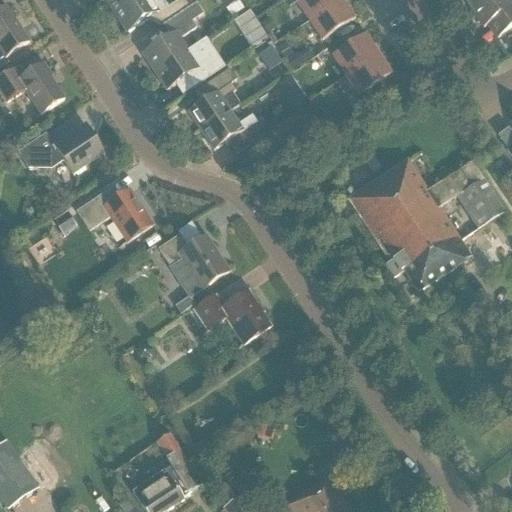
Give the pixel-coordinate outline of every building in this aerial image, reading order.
[(104,0),(116,17),(141,0),(104,0)] [(163,13),(170,23),(196,5),(199,3),(197,0),(184,0),(183,0),(182,0),(168,9),(161,0),(141,0),(116,17),(128,35),(158,15),(158,16),(163,13)] [(299,0),(295,3),(308,23),(341,1),(340,0),(299,0)] [(463,0),(470,11),(486,0),(463,0)] [(507,0),(486,0),(470,11),(483,30),(487,27),(496,41),(511,29),(511,0),(508,0),(508,1),(507,0)] [(341,1),(308,23),(322,43),(355,21),(341,1)] [(196,5),(170,23),(163,27),(171,38),(142,57),(154,75),(188,53),(180,42),(197,31),(192,24),(203,16),(196,5)] [(0,52),(5,60),(29,44),(6,10),(0,13),(0,52)] [(249,12),(232,24),(250,50),(267,38),(249,12)] [(269,20),(261,26),(267,36),(275,30),(269,20)] [(332,58),(345,78),(378,56),(365,36),(332,58)] [(273,57),(265,44),(254,52),(262,64),(273,57)] [(320,54),(315,48),(303,56),(305,59),(297,64),(294,60),(286,65),(292,74),(308,63),(308,62),(320,54)] [(188,53),(154,75),(167,93),(193,76),(200,86),(224,71),(216,60),(213,62),(208,54),(194,63),(188,53)] [(378,56),(345,78),(358,98),(391,76),(378,56)] [(50,80),(52,78),(44,67),(21,82),(14,72),(0,81),(0,96),(6,106),(25,93),(41,117),(64,102),(50,80)] [(201,134),(230,115),(230,114),(240,107),(232,95),(235,92),(231,85),(236,82),(229,71),(205,88),(211,98),(187,114),(201,134)] [(282,97),(292,112),(307,103),(297,87),(282,97)] [(238,126),(230,115),(201,134),(213,153),(237,137),(245,149),(235,155),(236,157),(246,150),(270,135),(261,120),(256,124),(252,117),(238,126)] [(309,133),(318,127),(312,118),(303,124),(309,133)] [(69,126),(48,140),(45,136),(17,156),(28,171),(52,171),(64,164),(76,182),(77,181),(76,179),(87,172),(84,167),(102,156),(106,162),(107,161),(86,129),(76,136),(69,126)] [(408,163),(349,201),(391,266),(386,269),(386,274),(391,280),(395,280),(399,277),(404,274),(418,295),(471,260),(461,244),(439,211),(456,200),(478,233),(505,216),(472,165),(428,193),(408,163)] [(127,245),(153,229),(130,194),(109,207),(102,197),(76,214),(89,234),(111,220),(127,245)] [(68,217),(53,226),(60,236),(74,226),(68,217)] [(169,271),(189,301),(229,275),(206,240),(189,251),(180,237),(158,252),(170,270),(169,271)] [(258,308),(249,294),(223,311),(216,299),(194,314),(207,334),(226,321),(243,348),(271,330),(257,309),(258,308)] [(257,425),(253,435),(271,441),(274,431),(257,425)] [(202,488),(180,453),(170,437),(157,445),(172,469),(164,475),(139,491),(141,494),(135,499),(143,511),(169,511),(184,503),(182,500),(188,496),(202,488)] [(6,442),(0,446),(0,500),(8,511),(39,489),(6,442)] [(349,511),(328,480),(286,509),(287,511),(349,511)] [(224,511),(253,511),(243,498),(224,511)]
